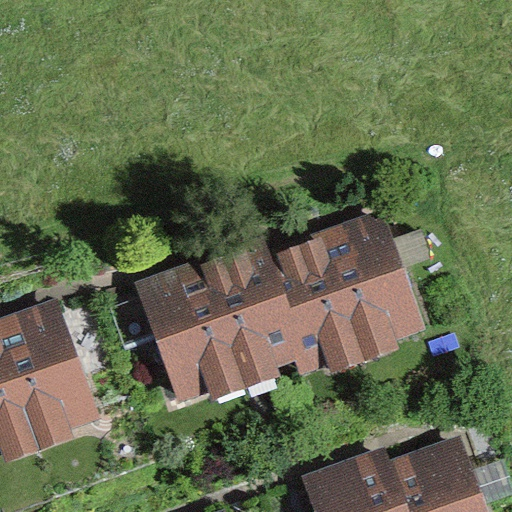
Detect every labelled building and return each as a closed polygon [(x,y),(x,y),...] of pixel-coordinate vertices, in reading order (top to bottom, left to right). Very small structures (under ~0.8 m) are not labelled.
[(306,247),(345,351),(396,332),(358,228),(306,247)] [(280,375),(345,351),(306,247),(241,271),(274,360),(280,375)] [(184,275),(222,379),(274,360),(241,271),(236,256),(184,275)] [(160,402),(222,379),(184,275),(121,298),(160,402)] [(30,313),(0,323),(0,387),(18,436),(69,417),(30,313)] [(0,387),(0,442),(18,436),(0,387)] [(455,511),(436,455),(363,480),(373,511),(455,511)] [(373,511),(363,480),(357,464),(285,489),(292,511),(373,511)]
